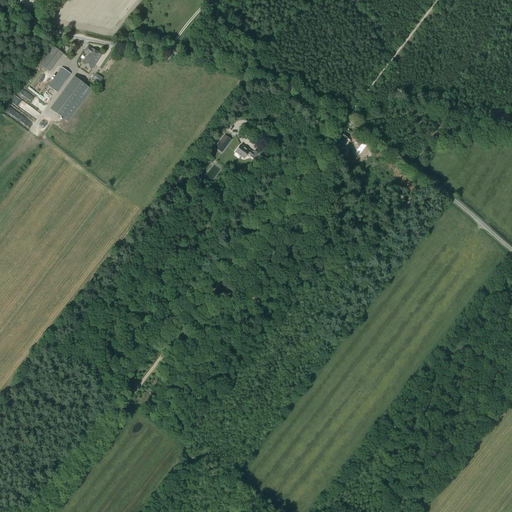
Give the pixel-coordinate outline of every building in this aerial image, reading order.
[(48,71),(61,52),(53,46),(39,65),(48,71)] [(92,49),(88,46),(84,51),(89,54),(83,63),(92,69),(101,55),(92,49)] [(57,92),(70,74),(62,68),(48,86),(57,92)] [(30,82),(35,75),(32,72),(27,80),(30,82)] [(99,83),(103,78),(96,74),(93,79),(99,83)] [(67,121),(91,89),(75,77),(51,110),(67,121)] [(224,135),(215,147),(221,152),(230,140),(224,135)] [(347,138),(343,135),(341,136),(341,137),(340,139),(340,138),(339,138),(340,139),(338,141),(342,144),(342,143),(346,147),(348,144),(348,143),(350,141),(347,138)] [(246,149),(241,145),(235,152),(244,159),(247,154),(251,156),(251,157),(254,159),(258,154),(255,151),(253,153),(247,148),(246,149)]
